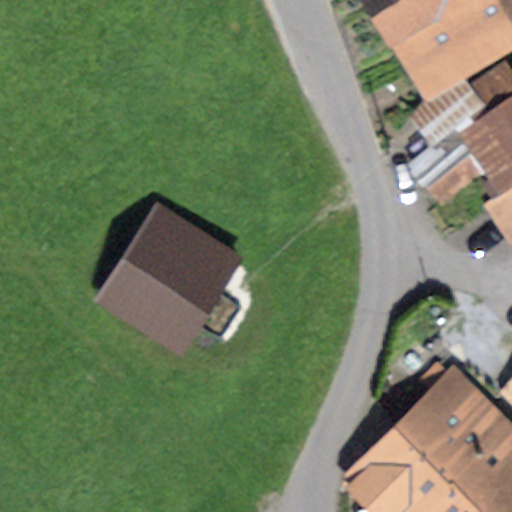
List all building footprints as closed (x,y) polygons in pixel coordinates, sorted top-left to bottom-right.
[(431,71),(509,21),(495,0),(391,0),(405,21),(400,24),(431,71)] [(511,0),(495,0),(509,21),(511,19),(511,0)] [(511,78),(506,70),(474,93),(492,119),(479,128),(511,176),(511,78)] [(411,161),(430,185),(475,149),(456,125),(411,161)] [(173,333),(224,254),(165,216),(115,296),(173,333)] [(439,362),(423,378),(441,396),(403,434),(481,511),(504,511),(511,504),(511,434),(482,405),(473,415),(447,390),(457,380),(439,362)] [(481,511),(403,434),(397,428),(347,479),(380,511),(481,511)]
